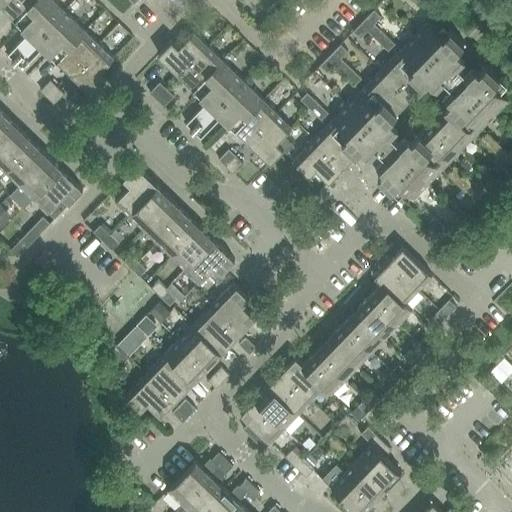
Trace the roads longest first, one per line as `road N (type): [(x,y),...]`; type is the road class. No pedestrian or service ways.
road 1 (residential): [(450,458),(404,408),(490,314),(472,296)]
road 2 (residential): [(284,248),(230,193),(195,189),(139,135),(114,134)]
road 3 (residential): [(472,296),(396,218),(326,290)]
road 4 (residential): [(114,134),(113,173),(58,234),(115,290)]
road 5 (residential): [(207,415),(326,290)]
road 6 (residential): [(114,134),(113,89),(196,0)]
road 7 (residential): [(307,511),(207,415)]
road 8 (residential): [(114,134),(56,136),(0,83)]
